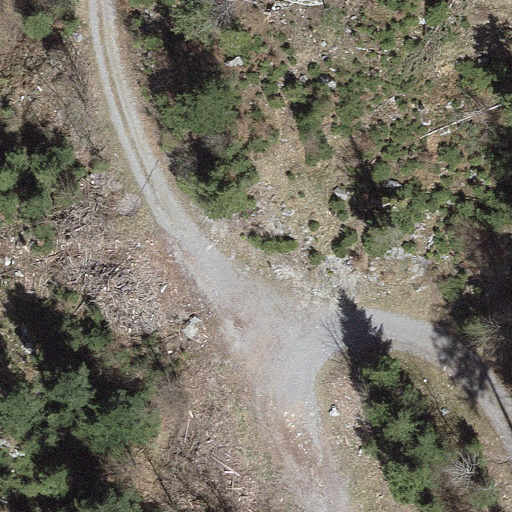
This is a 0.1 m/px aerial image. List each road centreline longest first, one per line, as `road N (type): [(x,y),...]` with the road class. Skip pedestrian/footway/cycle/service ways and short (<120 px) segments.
road 1 (track): [(326,511),(264,339),(372,323),(452,364),(511,428)]
road 2 (track): [(112,0),(110,58),(149,172),(264,339)]
